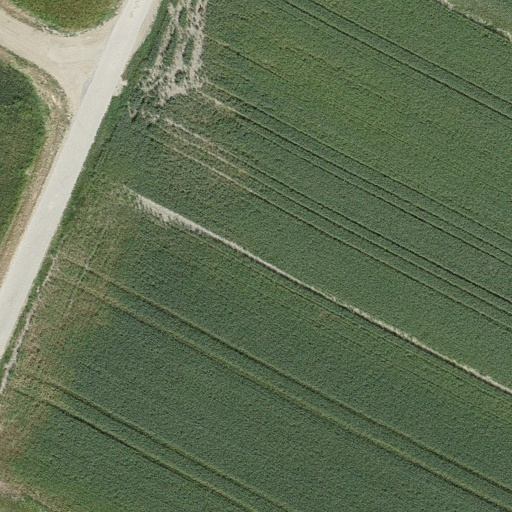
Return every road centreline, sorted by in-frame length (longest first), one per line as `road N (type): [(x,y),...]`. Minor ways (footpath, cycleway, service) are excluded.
road 1 (track): [(0,325),(139,0)]
road 2 (track): [(0,23),(39,50),(109,70)]
